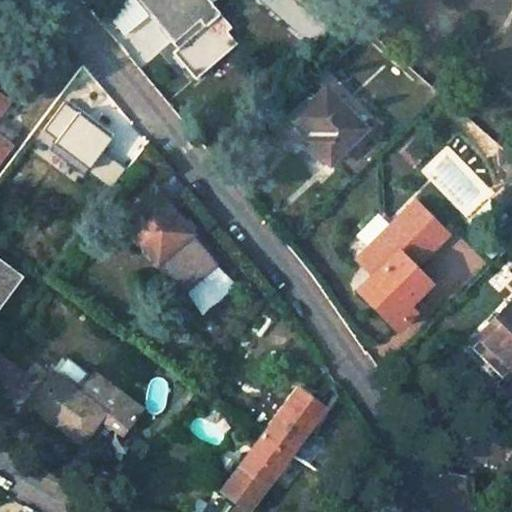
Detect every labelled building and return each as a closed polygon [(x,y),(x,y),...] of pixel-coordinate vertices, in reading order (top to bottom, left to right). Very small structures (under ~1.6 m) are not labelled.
[(135,0),(170,41),(196,16),(201,22),(213,10),(204,0),(135,0)] [(228,25),(213,10),(201,22),(196,16),(170,41),(178,50),(175,53),(197,76),(231,45),(223,30),(228,25)] [(367,129),(325,85),(295,116),(314,134),(302,147),(322,169),(328,162),(330,165),(367,129)] [(219,265),(156,190),(122,220),(184,294),(219,265)] [(393,328),(409,312),(402,305),(425,283),(411,268),(446,234),(413,201),(354,260),(372,278),(358,292),(393,328)] [(483,209),(460,232),(484,256),(506,233),(483,209)] [(367,242),(388,223),(380,213),(358,233),(367,242)] [(0,297),(14,280),(0,269),(0,297)] [(511,311),(505,305),(473,338),(507,371),(511,365),(511,311)] [(0,337),(0,361),(8,368),(20,352),(1,336),(0,337)] [(145,402),(98,368),(84,387),(56,369),(33,397),(84,435),(86,432),(99,416),(109,423),(122,432),(145,402)] [(291,455),(325,410),(298,390),(263,435),(291,455)] [(97,440),(109,423),(99,416),(86,432),(97,440)] [(263,435),(222,489),(250,511),(291,455),(263,435)]
